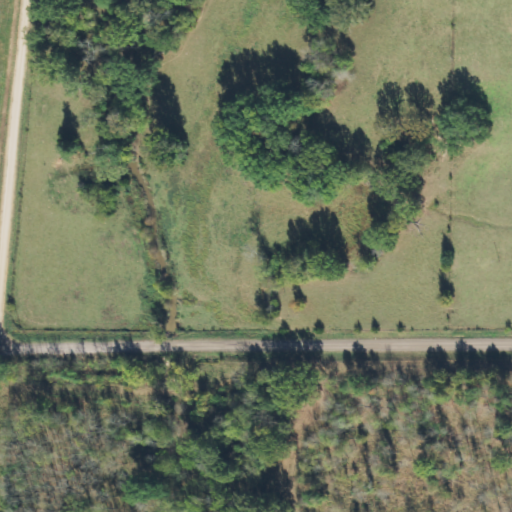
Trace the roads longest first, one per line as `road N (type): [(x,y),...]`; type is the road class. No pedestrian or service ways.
road 1 (residential): [(0,345),(511,340)]
road 2 (residential): [(0,345),(31,0)]
